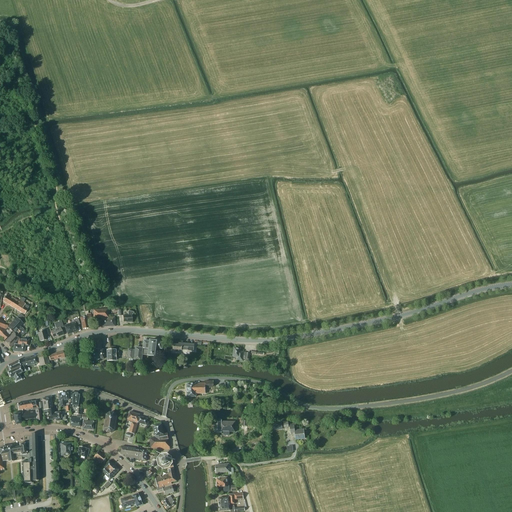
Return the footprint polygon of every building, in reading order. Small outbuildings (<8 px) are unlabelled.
[(20,302),(7,294),(2,301),(14,308),(17,303),(18,304),(19,303),(20,302)] [(17,303),(14,308),(24,314),(29,307),(24,304),(25,304),(20,301),(20,302),(19,303),(18,304),(17,303)] [(108,318),(107,309),(93,310),(94,319),(100,318),(101,327),(114,326),(114,317),(108,318)] [(132,312),(128,311),(127,313),(128,315),(122,315),(123,322),(128,322),(128,323),(132,323),(132,321),(131,315),(134,313),(132,312)] [(92,319),(90,314),(86,315),(86,316),(80,317),(82,329),(88,328),(87,320),(92,319)] [(13,332),(5,341),(10,348),(19,339),(19,338),(22,336),(26,332),(20,326),(23,323),(17,318),(7,327),(8,328),(6,331),(9,335),(12,332),(15,332),(15,331),(18,334),(16,335),(13,332)] [(80,324),(78,319),(74,320),(74,322),(64,326),(67,335),(78,331),(76,326),(80,324)] [(63,327),(61,321),(54,324),(56,329),(50,331),(53,338),(58,337),(63,335),(61,328),(63,327)] [(3,332),(0,334),(0,336),(4,341),(9,336),(5,331),(6,330),(5,329),(8,326),(6,325),(4,324),(1,327),(2,328),(1,330),(3,332)] [(48,334),(46,328),(41,330),(42,332),(38,333),(40,341),(46,340),(45,335),(48,334)] [(101,350),(100,338),(92,339),(93,349),(92,349),(93,351),(90,351),(91,360),(103,359),(102,350),(101,350)] [(29,340),(20,339),(19,341),(17,345),(14,344),(13,352),(23,352),(25,346),(27,346),(28,344),(29,340)] [(142,355),(148,356),(150,341),(143,340),(143,348),(135,347),(134,360),(141,361),(142,355)] [(150,340),(150,341),(148,356),(154,357),(156,348),(162,349),(162,343),(156,342),(156,341),(150,340)] [(175,352),(179,353),(179,350),(194,351),(194,345),(178,343),(178,345),(173,344),(172,349),(175,350),(175,352)] [(240,349),(234,348),(233,356),(237,357),(237,360),(242,360),(242,358),(245,359),(245,361),(248,362),(250,353),(239,352),(240,349)] [(116,361),(115,350),(106,350),(107,361),(116,361)] [(49,364),(46,356),(38,358),(39,367),(49,364)] [(30,358),(18,360),(22,370),(20,370),(22,373),(27,371),(26,367),(28,367),(28,366),(37,363),(35,357),(30,358)] [(18,374),(22,373),(20,370),(22,370),(18,360),(7,365),(10,371),(7,372),(10,378),(13,377),(15,382),(20,379),(18,374)] [(214,387),(214,380),(205,381),(205,383),(187,384),(188,397),(196,397),(196,393),(206,393),(206,388),(214,387)] [(68,400),(68,393),(58,394),(59,401),(60,407),(65,407),(69,406),(69,403),(65,403),(65,402),(66,402),(66,400),(68,400)] [(81,394),(71,393),(70,407),(74,407),(73,414),(81,415),(81,408),(79,408),(81,394)] [(43,409),(53,409),(51,396),(42,398),(43,409)] [(38,407),(37,401),(32,402),(31,401),(17,403),(18,410),(27,408),(28,409),(32,408),(33,410),(34,409),(34,408),(38,407)] [(27,411),(28,419),(36,418),(36,421),(41,420),(40,410),(42,410),(41,402),(38,403),(39,410),(27,411)] [(54,409),(53,409),(43,409),(44,414),(47,414),(47,419),(55,419),(55,413),(54,413),(54,409)] [(21,420),(28,419),(27,411),(22,412),(22,414),(20,415),(20,413),(13,414),(15,425),(21,424),(21,420)] [(114,413),(110,412),(106,415),(104,429),(106,433),(111,433),(114,431),(117,416),(114,413)] [(140,415),(130,412),(127,421),(132,422),(129,432),(134,434),(137,424),(140,415)] [(55,421),(62,421),(62,420),(65,420),(65,415),(62,416),(62,413),(55,413),(55,419),(55,421)] [(81,416),(77,416),(77,418),(70,417),(70,418),(70,426),(80,427),(81,419),(80,419),(80,418),(81,416)] [(87,416),(82,416),(82,419),(83,419),(83,421),(82,429),(93,430),(93,422),(93,421),(87,421),(87,420),(87,416)] [(140,416),(138,422),(146,425),(148,419),(140,416)] [(222,419),(215,419),(215,432),(222,432),(222,430),(224,430),(224,435),(229,435),(229,432),(235,432),(235,421),(222,421),(222,419)] [(163,434),(161,424),(153,426),(155,437),(149,438),(151,448),(170,450),(167,434),(163,434)] [(293,426),(292,426),(291,426),(290,427),(290,433),(290,434),(291,435),(293,437),(295,437),(295,440),(305,439),(304,429),(294,430),(294,426),(293,426)] [(0,471),(2,471),(2,470),(4,470),(2,461),(7,460),(8,462),(13,461),(21,460),(21,457),(28,459),(28,462),(21,462),(21,483),(31,483),(31,481),(38,481),(37,436),(37,434),(31,434),(31,437),(29,437),(29,442),(27,442),(28,448),(25,448),(25,443),(19,444),(20,446),(12,448),(11,445),(0,447),(0,471)] [(70,455),(70,443),(60,444),(61,456),(64,456),(64,455),(67,455),(70,455)] [(126,457),(131,457),(132,453),(130,452),(130,447),(122,446),(121,454),(126,455),(126,457)] [(86,448),(79,447),(77,458),(81,459),(86,461),(89,450),(86,449),(86,448)] [(106,458),(98,452),(94,457),(101,463),(106,458)] [(135,453),(132,453),(131,457),(138,458),(138,460),(146,461),(147,455),(139,454),(135,453)] [(166,457),(165,457),(163,457),(162,457),(160,460),(160,461),(160,464),(161,464),(163,466),(164,466),(166,466),(167,469),(173,468),(172,463),(169,464),(169,463),(169,462),(169,459),(166,457)] [(104,474),(113,465),(109,461),(100,470),(104,474)] [(230,468),(230,463),(215,465),(216,473),(226,472),(226,475),(234,474),(233,468),(230,468)] [(119,470),(113,465),(104,474),(110,479),(119,470)] [(155,473),(151,468),(150,469),(149,468),(144,472),(149,479),(154,475),(153,475),(155,473)] [(176,481),(174,469),(167,470),(168,475),(163,476),(163,475),(155,478),(158,488),(171,484),(171,482),(176,481)] [(225,477),(225,476),(220,477),(221,478),(216,478),(217,487),(224,486),(224,492),(230,492),(229,486),(228,486),(228,482),(228,477),(225,477)] [(174,492),(172,486),(163,488),(165,495),(174,492)] [(143,505),(138,493),(132,496),(120,499),(123,507),(126,507),(127,508),(130,507),(130,506),(134,505),(135,506),(136,505),(137,507),(143,505)] [(243,499),(242,493),(229,494),(229,497),(218,498),(219,511),(230,510),(230,511),(245,511),(244,507),(234,508),(234,505),(231,505),(231,504),(235,504),(235,500),(243,499)] [(174,502),(170,496),(167,498),(166,498),(161,501),(167,510),(174,505),(172,503),(174,502)]
